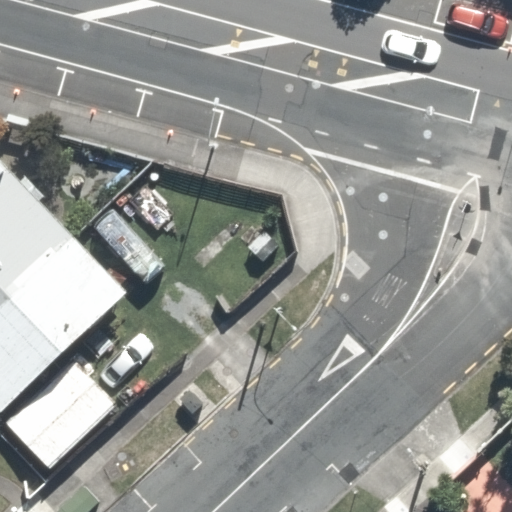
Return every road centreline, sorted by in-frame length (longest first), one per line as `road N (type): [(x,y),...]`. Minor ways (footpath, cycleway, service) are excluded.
road 1 (residential): [(501,112),(461,252),(372,354),(207,511)]
road 2 (secondary): [(82,0),(501,112)]
